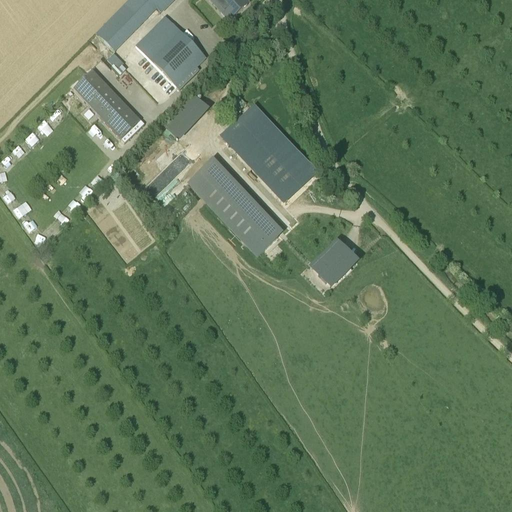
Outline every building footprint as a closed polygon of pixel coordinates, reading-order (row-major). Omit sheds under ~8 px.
[(144,0),(157,12),(161,17),(177,0),(144,0)] [(233,18),(230,21),(228,22),(229,23),(247,7),(242,1),(243,0),(211,0),(222,12),(225,9),(233,18)] [(135,48),(148,62),(178,33),(164,19),(135,48)] [(205,61),(178,33),(148,62),(176,89),(196,70),(205,61)] [(120,77),(127,72),(115,55),(107,61),(120,77)] [(196,70),(176,89),(178,92),(198,73),(196,70)] [(120,142),(140,124),(91,74),(72,92),(120,142)] [(243,89),(248,92),(259,80),(254,76),(243,89)] [(164,129),(181,145),(210,114),(193,98),(164,129)] [(230,140),(259,170),(274,156),(282,149),(253,119),(230,140)] [(39,126),(49,136),(56,130),(46,120),(39,126)] [(32,134),(25,141),(34,151),(41,144),(32,134)] [(274,156),(259,170),(286,199),(309,177),(282,149),(274,156)] [(8,171),(13,167),(8,160),(3,165),(8,171)] [(174,160),(148,187),(157,196),(183,169),(174,160)] [(85,186),(80,192),(89,201),(94,195),(85,186)] [(10,189),(2,194),(7,201),(14,196),(10,189)] [(78,211),(84,206),(77,198),(71,204),(78,211)] [(20,201),(12,206),(18,214),(26,209),(20,201)] [(27,230),(38,223),(32,215),(22,222),(27,230)] [(277,241),(263,225),(246,241),(259,257),(277,241)] [(36,244),(46,234),(38,227),(28,236),(36,244)] [(324,271),(318,277),(326,285),(334,277),(331,275),(335,271),(338,274),(350,262),(339,249),(320,267),(324,271)]
